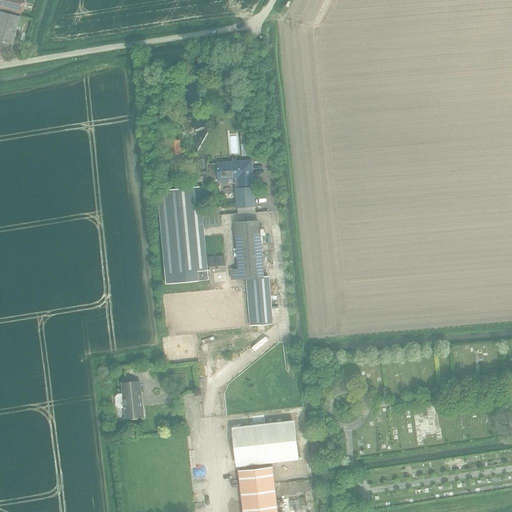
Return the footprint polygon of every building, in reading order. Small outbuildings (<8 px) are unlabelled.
[(0,0),(0,8),(20,13),(23,0),(0,0)] [(0,41),(12,44),(19,17),(0,11),(0,41)] [(179,140),(169,141),(170,156),(181,155),(179,140)] [(251,160),(217,163),(218,179),(218,180),(220,182),(229,182),(230,179),(230,178),(238,178),(239,186),(253,184),(251,160)] [(198,181),(209,180),(208,171),(197,172),(198,181)] [(167,283),(174,283),(208,280),(208,270),(200,187),(158,191),(165,274),(166,274),(167,283)] [(254,187),(236,188),(237,208),(255,206),(254,187)] [(220,215),(205,216),(205,225),(221,224),(220,215)] [(263,277),(262,275),(258,222),(236,223),(240,269),(231,270),(232,278),(246,277),(250,325),(272,324),(268,276),(263,277)] [(118,394),(115,397),(116,406),(120,408),(125,408),(126,418),(144,416),(140,381),(122,383),(123,394),(118,394)] [(293,422),(234,429),(238,465),(297,458),(293,422)] [(278,511),(273,466),(238,470),(243,511),(278,511)]
